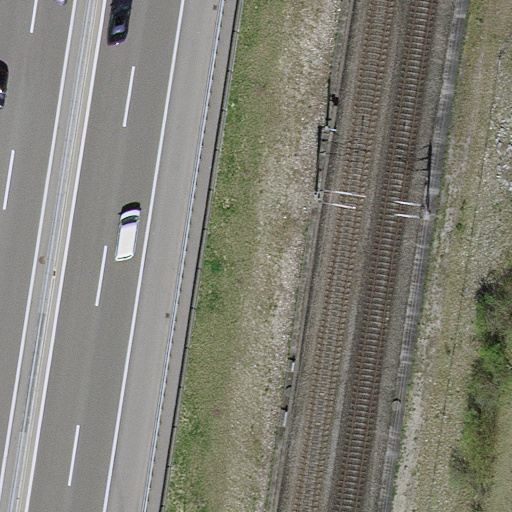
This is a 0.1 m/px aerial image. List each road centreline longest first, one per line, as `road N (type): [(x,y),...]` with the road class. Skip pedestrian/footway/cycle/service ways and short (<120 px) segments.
road 1 (motorway): [(65,511),(143,0)]
road 2 (motorway): [(36,0),(0,237)]
